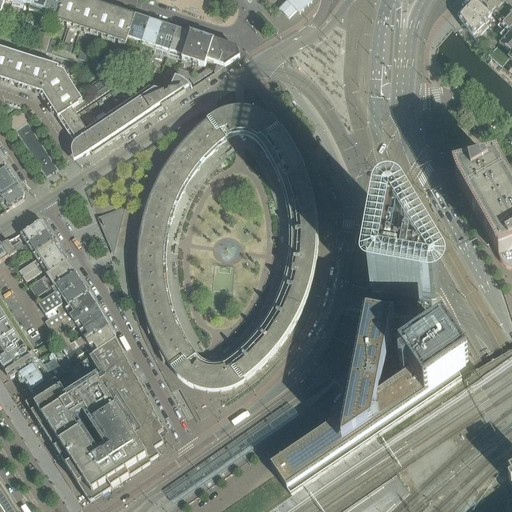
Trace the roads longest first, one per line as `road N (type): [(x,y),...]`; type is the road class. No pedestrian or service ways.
road 1 (residential): [(193,452),(45,205)]
road 2 (secondary): [(511,336),(425,175),(404,107)]
road 3 (residential): [(261,62),(84,180)]
road 4 (residential): [(193,452),(284,385),(313,349),(334,301)]
road 5 (secondary): [(380,149),(396,194),(471,326)]
road 6 (residential): [(352,207),(320,133),(284,80),(261,62)]
road 7 (residential): [(334,301),(471,326)]
road 8 (residential): [(0,96),(33,105),(84,180)]
road 9 (residential): [(243,26),(219,31),(124,0)]
road 10 (residential): [(511,146),(456,103),(404,92)]
